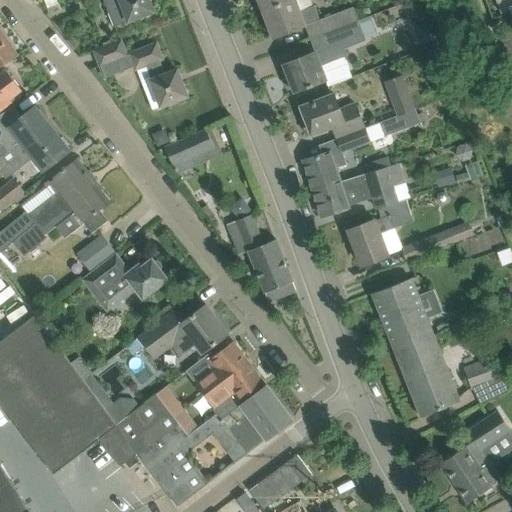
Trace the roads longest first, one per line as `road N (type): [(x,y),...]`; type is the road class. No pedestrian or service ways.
road 1 (residential): [(331,410),(14,0)]
road 2 (tertiary): [(357,394),(205,0)]
road 3 (residential): [(187,511),(331,410)]
road 4 (tertiary): [(417,511),(357,394)]
